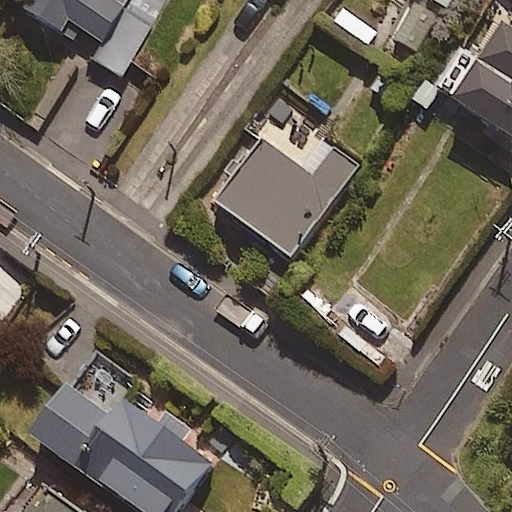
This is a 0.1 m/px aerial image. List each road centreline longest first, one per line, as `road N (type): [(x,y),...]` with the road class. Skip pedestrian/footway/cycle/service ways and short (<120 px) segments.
road 1 (residential): [(403,469),(0,176)]
road 2 (residential): [(511,309),(403,469)]
